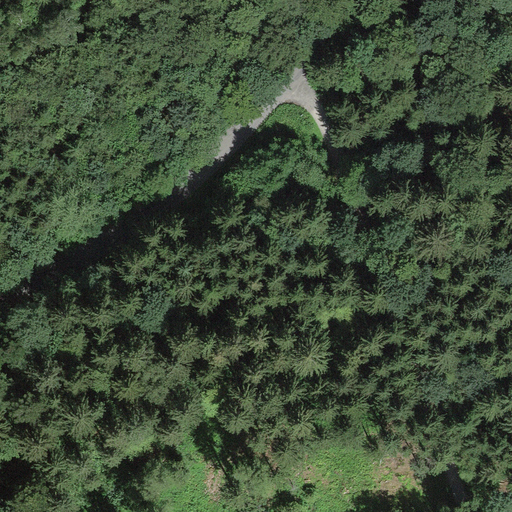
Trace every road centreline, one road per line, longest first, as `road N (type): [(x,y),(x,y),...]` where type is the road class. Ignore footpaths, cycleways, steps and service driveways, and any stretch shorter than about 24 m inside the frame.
road 1 (track): [(472,511),(341,157),(292,87)]
road 2 (unclassified): [(351,0),(292,87),(130,221),(0,280)]
